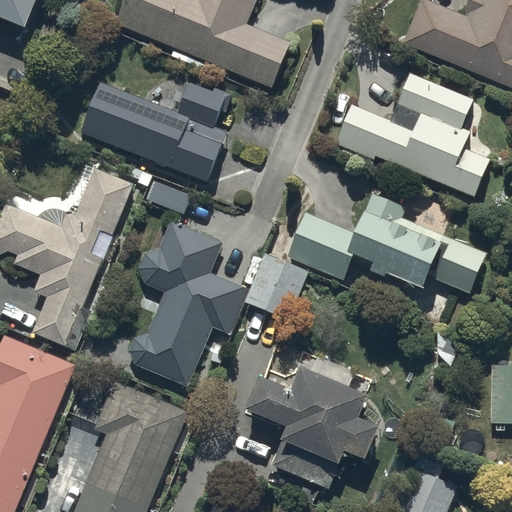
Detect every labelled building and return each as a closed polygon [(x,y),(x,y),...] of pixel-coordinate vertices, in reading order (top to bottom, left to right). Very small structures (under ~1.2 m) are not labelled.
[(0,0),(0,15),(24,25),(33,0),(0,0)] [(126,0),(116,25),(273,89),(292,42),(245,23),(254,0),(126,0)] [(427,0),(422,0),(404,44),(511,88),(511,0),(468,0),(464,10),(468,12),(467,16),(427,0)] [(476,101),(411,74),(391,121),(353,105),(336,144),(344,147),(342,153),(373,166),(377,157),(474,198),(491,159),(466,148),(472,132),(464,129),(476,101)] [(85,122),(81,134),(208,183),(227,133),(215,129),(222,112),(226,114),(233,95),(214,88),(213,92),(190,83),(178,115),(99,85),(85,122)] [(132,168),(129,175),(137,178),(135,182),(149,187),(153,176),(132,168)] [(6,203),(0,220),(0,249),(18,255),(15,264),(42,273),(35,293),(46,297),(33,333),(78,349),(92,309),(86,306),(103,256),(93,253),(100,230),(115,235),(133,183),(95,170),(77,214),(68,211),(64,225),(6,203)] [(147,199),(184,213),(191,195),(154,180),(147,199)] [(307,212),(288,256),(345,280),(355,256),(375,265),(372,273),(386,279),(388,275),(424,291),(430,275),(471,293),(488,253),(403,217),(408,207),(375,193),(357,234),(307,212)] [(131,352),(137,364),(190,387),(214,329),(231,336),(251,288),(212,272),(225,242),(172,219),(159,248),(145,253),(140,268),(146,284),(165,292),(149,334),(135,339),(131,352)] [(310,270),(266,252),(247,301),(290,319),(310,270)] [(0,511),(13,511),(73,363),(4,336),(0,346),(0,511)] [(260,375),(245,409),(286,426),(271,462),(330,486),(344,451),(364,459),(379,424),(360,417),(369,396),(350,388),(358,369),(319,353),(312,370),(303,367),(294,389),(260,375)] [(511,365),(493,367),(492,423),(511,423),(511,365)] [(74,511),(147,511),(188,413),(115,382),(95,431),(106,436),(74,511)] [(425,447),(398,511),(448,511),(458,488),(439,480),(449,457),(425,447)] [(216,499),(211,511),(254,511),(231,502),(230,505),(216,499)]
